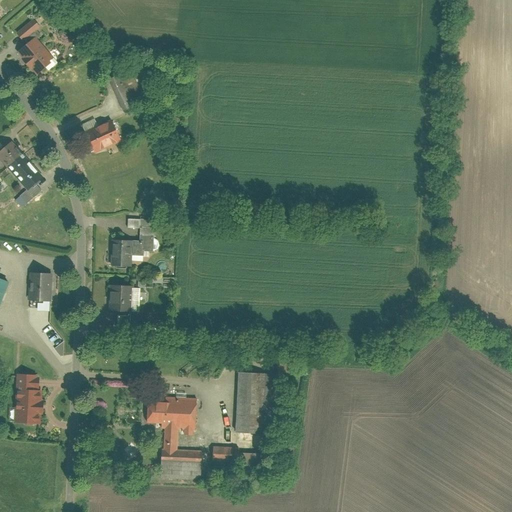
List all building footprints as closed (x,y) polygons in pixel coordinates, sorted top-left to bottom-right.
[(33,18),(16,32),(25,42),(34,34),(41,27),(33,18)] [(55,58),(34,34),(25,42),(16,50),(37,73),(55,58)] [(132,69),(109,80),(122,111),(146,100),(132,69)] [(111,119),(84,131),(94,152),(121,140),(111,119)] [(24,154),(11,139),(3,145),(0,148),(0,161),(7,169),(24,154)] [(111,154),(119,151),(116,144),(108,147),(111,154)] [(43,176),(24,154),(7,169),(26,191),(34,184),(43,176)] [(41,192),(34,184),(26,191),(16,199),(23,207),(41,192)] [(140,211),(127,211),(127,228),(140,228),(140,211)] [(140,239),(111,239),(110,266),(132,267),(132,259),(143,259),(143,254),(153,254),(153,228),(140,228),(140,239)] [(52,271),(32,270),(30,306),(51,307),(52,271)] [(0,301),(8,282),(0,278),(0,301)] [(132,285),(108,285),(108,311),(132,311),(132,285)] [(130,315),(117,315),(116,328),(130,328),(130,315)] [(277,362),(276,372),(292,373),(293,363),(277,362)] [(276,373),(238,370),(235,431),(272,434),(276,373)] [(39,374),(17,373),(14,422),(41,423),(42,391),(38,391),(39,374)] [(166,401),(148,400),(147,422),(161,423),(160,449),(178,450),(178,435),(196,435),(198,397),(166,396),(166,401)] [(239,447),(212,446),(211,462),(238,463),(239,447)] [(178,450),(160,449),(159,477),(199,478),(201,451),(178,450)] [(264,453),(243,452),(242,466),(263,467),(264,453)]
